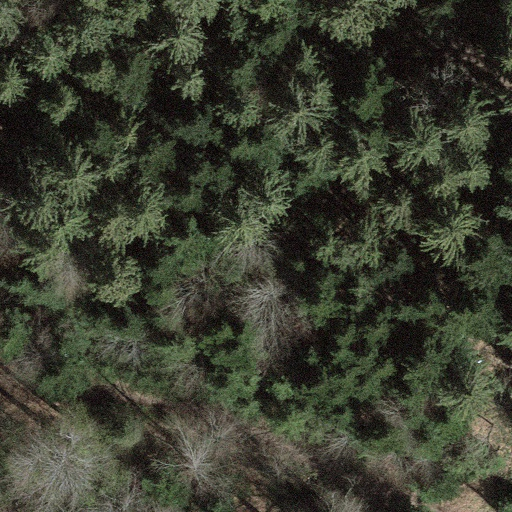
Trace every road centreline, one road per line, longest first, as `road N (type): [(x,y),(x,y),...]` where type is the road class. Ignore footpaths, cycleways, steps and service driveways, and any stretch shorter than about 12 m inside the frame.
road 1 (track): [(89,398),(511,454)]
road 2 (track): [(511,105),(404,0)]
